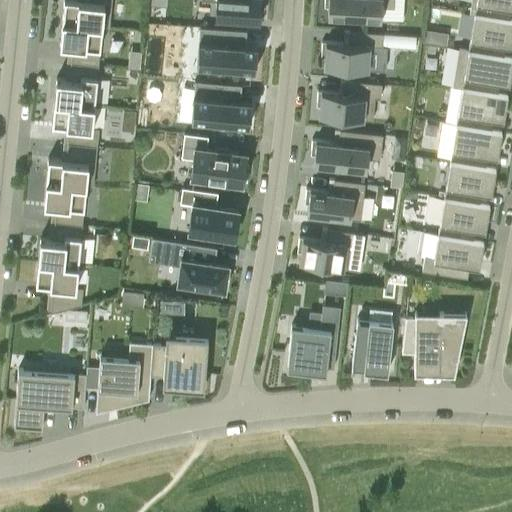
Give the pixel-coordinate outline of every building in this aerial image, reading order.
[(63,0),(62,21),(102,25),(109,26),(111,0),(63,0)] [(216,0),(215,16),(259,19),(259,15),(262,15),(262,0),(216,0)] [(394,7),(393,0),(324,0),(324,6),(328,6),(327,15),(381,18),(382,6),(394,7)] [(511,0),(471,0),(469,11),(474,12),(509,17),(511,7),(511,0)] [(474,12),(468,48),(503,54),(505,44),(511,45),(511,17),(509,17),(474,12)] [(73,44),(71,61),(98,64),(102,25),(62,21),(60,43),(73,44)] [(256,44),(244,42),(246,28),(200,23),(195,62),(254,69),(256,44)] [(324,56),(324,65),(368,68),(369,45),(382,46),(383,32),(349,30),(348,43),(343,42),(322,40),(321,56),(324,56)] [(459,47),(453,83),(462,85),(497,91),(499,81),(509,82),(510,77),(511,64),(511,55),(503,54),(468,48),(459,47)] [(54,100),(94,104),(98,64),(71,61),(69,79),(56,77),(54,100)] [(250,124),(252,99),(240,98),(242,83),(196,78),(191,117),(250,124)] [(320,105),(319,114),(372,119),(374,96),(380,97),(381,82),(345,79),(344,92),(339,92),(339,91),(317,89),(316,105),(320,105)] [(462,85),(456,121),(491,127),(493,117),(503,119),(504,113),(507,93),(497,91),(462,85)] [(69,124),(67,141),(97,144),(99,127),(92,126),(94,104),(54,100),(51,123),(69,124)] [(428,116),(424,144),(435,145),(439,118),(428,116)] [(456,121),(450,158),(487,165),(488,154),(497,156),(498,150),(501,129),(491,127),(456,121)] [(380,158),(382,133),(340,128),(338,141),(333,141),(333,140),(312,138),(310,154),(314,154),(313,163),(348,167),(366,169),(368,157),(380,158)] [(243,182),(243,179),(246,179),(248,163),(245,163),(246,152),(207,148),(208,136),(184,133),(181,157),(193,158),(191,176),(243,182)] [(93,185),(97,144),(67,141),(66,159),(48,157),(46,181),(86,185),(93,185)] [(450,158),(443,195),(480,201),(482,191),(491,192),(492,187),(495,166),(487,165),(450,158)] [(362,201),(365,182),(334,178),(332,191),(327,190),(306,187),(304,202),(308,203),(307,211),(360,218),(362,201)] [(56,203),(55,220),(82,222),(86,185),(46,181),(43,202),(56,203)] [(148,184),(135,183),(133,199),(145,200),(148,184)] [(218,191),(183,185),(180,201),(193,203),(189,229),(234,236),(239,208),(216,205),(218,191)] [(443,195),(437,232),(473,238),(474,227),(485,229),(486,224),(489,203),(480,201),(443,195)] [(78,263),(82,222),(55,220),(53,238),(40,236),(38,259),(78,263)] [(351,244),(353,231),(327,227),(325,240),(320,239),(299,235),(297,251),(300,251),(299,260),(342,267),(346,243),(351,244)] [(424,256),(422,269),(467,276),(468,264),(479,266),(480,260),(483,239),(473,238),(437,232),(433,257),(424,256)] [(225,288),(229,262),(215,260),(217,246),(151,236),(148,258),(179,262),(177,281),(225,288)] [(78,263),(38,259),(35,282),(53,283),(50,310),(46,311),(46,312),(81,303),(83,286),(76,285),(78,263)] [(78,283),(88,284),(90,266),(80,265),(78,283)] [(325,277),(323,291),(346,294),(348,280),(325,277)] [(131,291),(124,290),(123,304),(130,304),(131,291)] [(173,299),(160,299),(160,311),(172,312),(173,299)] [(326,364),(333,365),(341,304),(323,302),(320,326),(292,322),(286,366),(326,371),(326,364)] [(86,320),(87,310),(76,309),(75,319),(86,320)] [(439,316),(416,316),(405,316),(401,351),(414,351),(414,371),(439,371),(440,363),(455,364),(458,353),(466,311),(439,311),(439,316)] [(391,321),(369,318),(369,320),(368,320),(367,332),(355,331),(354,340),(351,367),(353,368),(354,364),(364,365),(363,369),(385,371),(387,371),(393,321),(391,321)] [(207,336),(175,333),(175,343),(153,342),(150,373),(172,375),(172,385),(204,387),(207,336)] [(87,365),(87,372),(86,386),(126,389),(125,404),(149,398),(150,374),(153,342),(129,341),(127,368),(87,365)] [(19,369),(14,426),(45,428),(46,404),(86,406),(86,386),(87,372),(19,369)]
